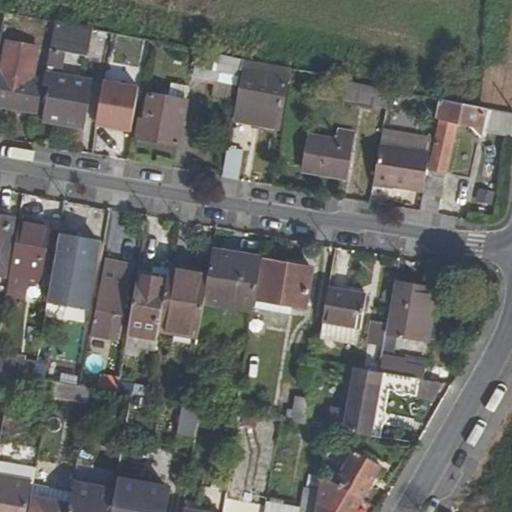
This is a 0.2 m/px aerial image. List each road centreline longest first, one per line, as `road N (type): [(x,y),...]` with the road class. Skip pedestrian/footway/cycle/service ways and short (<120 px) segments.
road 1 (residential): [(511,254),(0,167)]
road 2 (residential): [(511,321),(406,511)]
